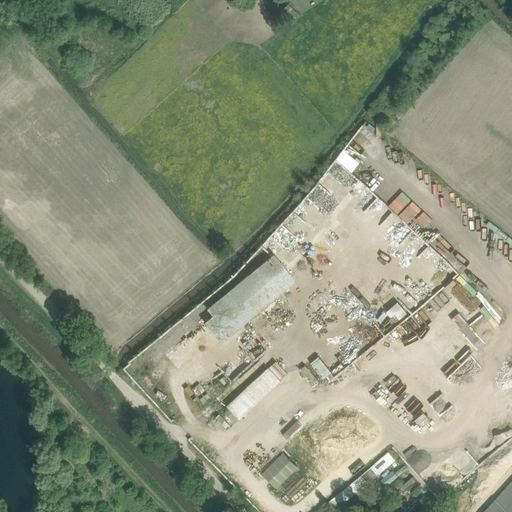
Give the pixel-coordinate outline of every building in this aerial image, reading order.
[(283,263),(292,256),(284,246),(275,254),(283,263)] [(358,249),(345,249),(345,259),(358,259),(358,249)] [(203,322),(220,341),(293,281),(280,266),(271,254),(205,308),(211,315),(203,322)] [(403,295),(384,312),(394,322),(412,306),(403,295)] [(310,362),(322,378),(330,372),(317,356),(310,362)] [(268,367),(227,406),(239,419),(280,381),(279,380),(287,373),(276,361),(268,368),(268,367)] [(215,377),(224,386),(241,371),(232,362),(215,377)] [(353,401),(346,406),(350,411),(357,406),(353,401)] [(275,424),(263,436),(271,444),(284,432),(275,424)] [(309,429),(288,445),(295,454),(315,438),(309,429)] [(298,467),(283,452),(262,474),(276,488),(298,467)] [(339,503),(366,480),(369,484),(378,476),(371,468),(336,498),(339,503)] [(511,511),(511,481),(483,511),(511,511)]
